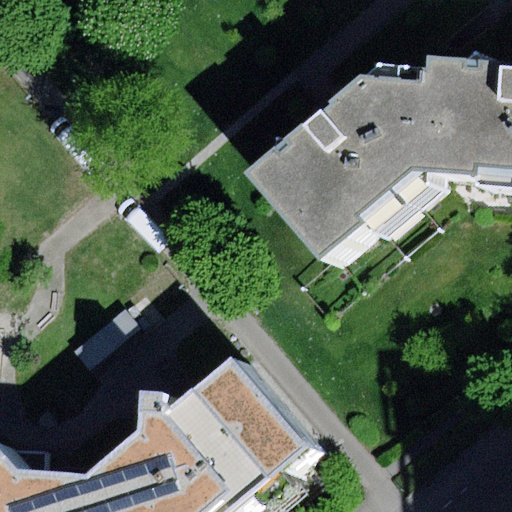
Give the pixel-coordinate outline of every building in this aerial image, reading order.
[(442,93),(434,182),(500,188),(501,177),(511,177),(511,67),(444,62),(442,93)] [(434,182),(442,93),(383,88),(344,118),(265,183),(341,275),(390,235),(382,226),(434,182)] [(126,310),(73,352),(89,372),(141,329),(126,310)] [(95,483),(105,511),(259,511),(324,456),(243,362),(172,423),(173,402),(153,400),(151,419),(150,438),(95,483)] [(105,511),(95,483),(30,479),(18,463),(4,444),(0,447),(0,511),(105,511)]
